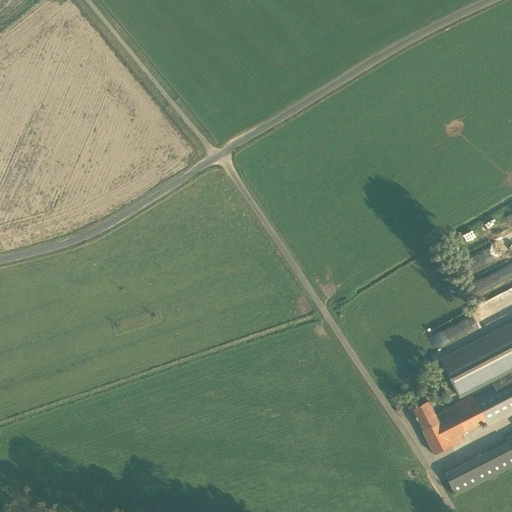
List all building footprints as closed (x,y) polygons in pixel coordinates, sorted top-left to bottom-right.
[(486,230),(501,221),(498,215),(483,225),(486,230)] [(511,234),(479,249),(484,261),(511,248),(511,234)] [(505,266),(482,277),(488,289),(511,278),(505,266)] [(490,380),(494,388),(475,398),(474,395),(436,415),(428,401),(411,410),(434,455),(463,440),(460,434),(485,421),(487,427),(511,413),(511,323),(440,361),(458,397),(490,380)] [(455,496),(511,467),(511,432),(505,437),(508,442),(444,475),(455,496)]
